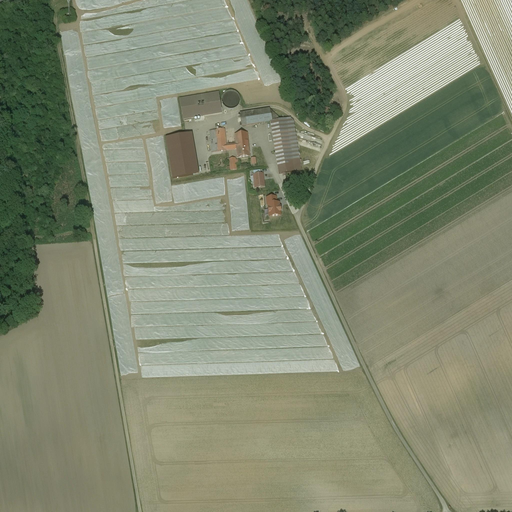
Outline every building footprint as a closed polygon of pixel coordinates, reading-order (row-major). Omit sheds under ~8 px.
[(219,92),(180,99),(184,120),(223,113),(219,92)] [(270,109),(239,114),(242,127),(272,122),(270,109)] [(292,119),(271,122),(279,173),(300,169),(292,119)] [(225,130),(209,131),(212,153),(236,150),(237,158),(250,157),(247,133),(234,134),(235,143),(226,144),(225,130)] [(193,134),(165,139),(172,180),(200,175),(193,134)] [(254,174),(255,188),(267,187),(266,173),(254,174)]
